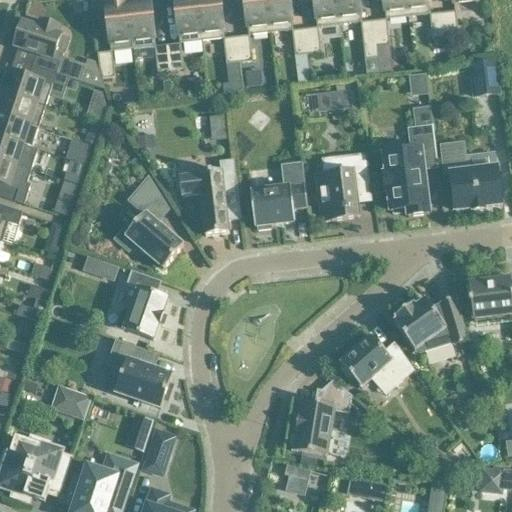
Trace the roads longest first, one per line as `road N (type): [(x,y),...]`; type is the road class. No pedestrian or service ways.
road 1 (residential): [(231,481),(198,355),(202,316),(218,286),(262,265),(432,245)]
road 2 (residential): [(231,481),(270,389),(432,245)]
